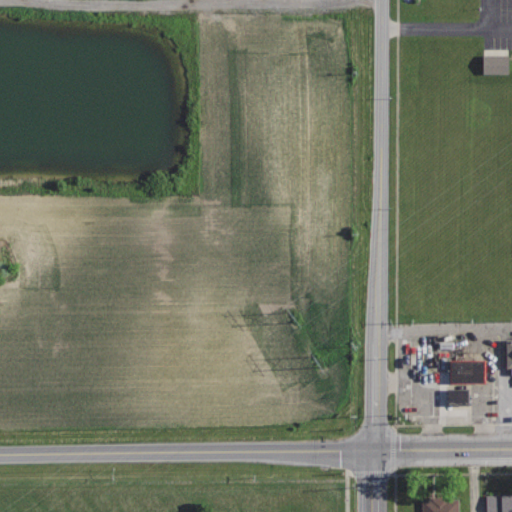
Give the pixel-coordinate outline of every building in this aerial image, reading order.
[(479,73),(504,74),(504,55),(479,54),(479,73)] [(511,337),(503,338),(504,374),(511,373),(511,337)] [(485,358),(449,359),(449,382),(485,382),(485,358)] [(464,405),(464,384),(447,384),(447,405),(464,405)] [(511,511),(511,494),(486,494),(486,511),(511,511)] [(449,495),(429,496),(430,499),(422,499),(422,511),(459,511),(459,498),(449,498),(449,495)]
